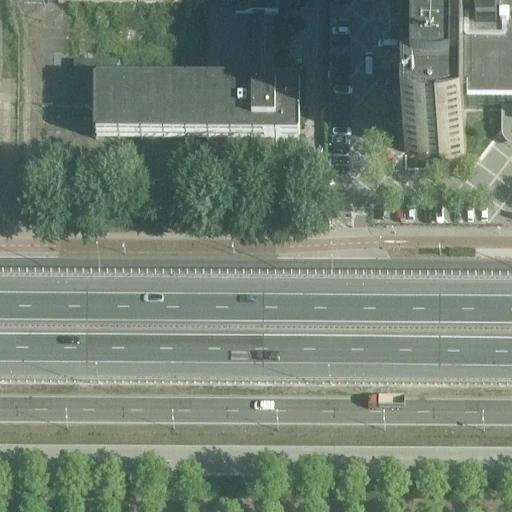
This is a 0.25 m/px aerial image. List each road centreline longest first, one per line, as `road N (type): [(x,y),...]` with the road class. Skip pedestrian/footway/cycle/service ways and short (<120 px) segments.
road 1 (secondary): [(0,459),(511,463)]
road 2 (motorway): [(511,318),(0,314)]
road 3 (motorway): [(0,355),(511,358)]
road 4 (secondary): [(511,412),(0,410)]
road 5 (unclassified): [(31,271),(50,281),(329,283),(359,264)]
road 6 (unclassified): [(359,264),(52,263),(31,271)]
road 7 (unclassified): [(511,266),(359,264)]
